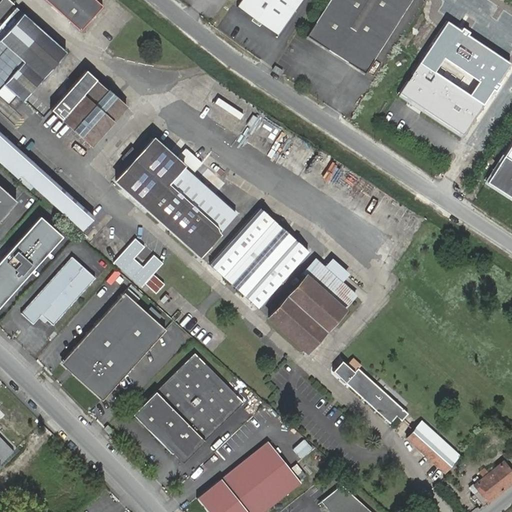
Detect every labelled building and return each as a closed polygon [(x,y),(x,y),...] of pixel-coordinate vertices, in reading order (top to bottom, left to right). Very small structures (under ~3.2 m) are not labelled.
[(95,0),(45,0),(80,31),(102,6),(95,0)] [(241,0),(237,7),(277,35),(301,0),(241,0)] [(329,0),(307,34),(364,72),(410,0),(329,0)] [(0,86),(4,82),(22,99),(65,51),(22,13),(0,37),(0,86)] [(482,38),(449,16),(399,92),(462,134),(483,103),(452,83),(482,38)] [(282,70),(275,65),(272,69),(280,74),(282,70)] [(67,124),(91,145),(126,106),(85,69),(50,109),(67,124)] [(20,174),(81,229),(93,216),(0,132),(0,162),(17,177),(20,174)] [(152,139),(114,181),(198,255),(220,231),(168,184),(183,166),(152,139)] [(511,140),(485,182),(511,199),(511,140)] [(323,179),(330,181),(336,165),(328,163),(323,179)] [(0,218),(16,201),(0,186),(0,218)] [(257,307),(307,251),(260,208),(210,264),(257,307)] [(38,216),(0,259),(0,304),(61,236),(38,216)] [(144,247),(135,238),(113,262),(141,287),(162,263),(153,255),(142,267),(134,258),(144,247)] [(71,256),(20,313),(32,324),(41,315),(52,325),(95,278),(71,256)] [(307,274),(306,273),(267,317),(306,352),(333,322),(345,308),(357,295),(342,281),(349,273),(331,258),(324,266),(317,260),(307,274)] [(123,292),(61,361),(103,398),(164,329),(123,292)] [(210,330),(200,342),(210,351),(220,339),(210,330)] [(194,352),(135,411),(174,450),(184,461),(243,402),(194,352)] [(401,407),(357,368),(354,372),(341,361),(332,371),(390,423),(396,416),(401,420),(407,413),(401,407)] [(135,411),(132,413),(171,453),(174,450),(135,411)] [(455,460),(459,456),(449,447),(419,421),(404,438),(443,473),(455,460)] [(107,425),(104,428),(111,435),(114,431),(107,425)] [(0,463),(14,450),(0,435),(0,463)] [(267,441),(196,497),(207,511),(264,511),(301,483),(267,441)] [(502,489),(511,481),(511,472),(502,460),(488,473),(502,489)] [(299,478),(303,475),(294,464),(290,467),(299,478)] [(487,501),(502,489),(488,473),(476,482),(474,484),(478,490),(470,496),(473,499),(476,497),(482,505),(487,501)] [(310,503),(322,493),(314,484),(303,493),(310,503)] [(371,511),(341,485),(322,500),(331,511),(371,511)]
